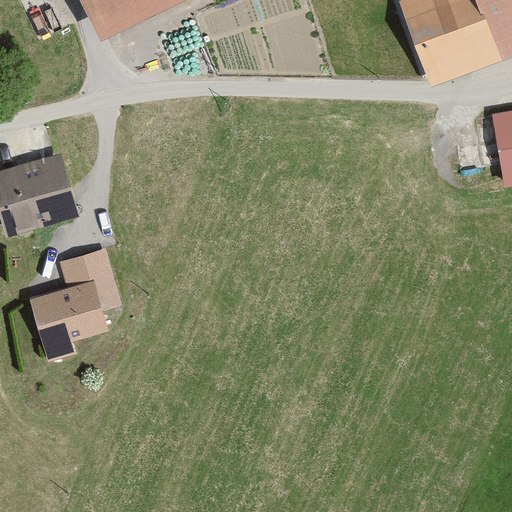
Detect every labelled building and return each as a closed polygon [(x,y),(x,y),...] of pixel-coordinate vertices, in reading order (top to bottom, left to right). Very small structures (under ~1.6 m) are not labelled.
[(87,0),(107,39),(184,0),(87,0)] [(511,0),(409,0),(401,3),(432,84),(511,54),(511,0)] [(511,110),(492,114),(505,186),(511,184),(511,110)] [(60,154),(0,172),(0,212),(8,239),(79,217),(60,154)] [(68,289),(32,300),(52,363),(79,355),(75,342),(108,331),(101,309),(120,303),(104,251),(60,264),(68,289)]
